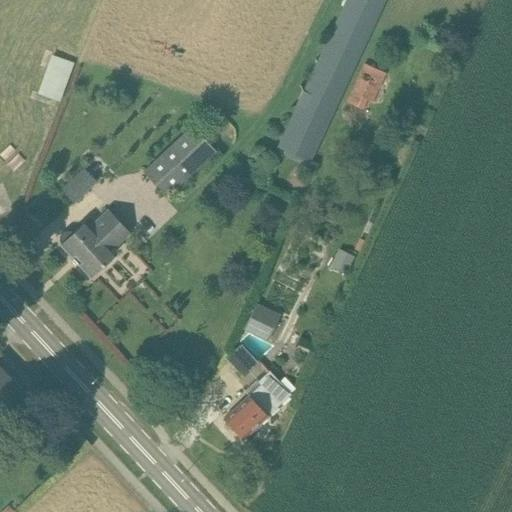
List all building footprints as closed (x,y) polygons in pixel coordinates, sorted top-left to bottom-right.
[(384,0),(344,0),(278,146),(311,161),(384,0)] [(35,92),(59,101),(73,61),(49,52),(35,92)] [(365,64),(348,102),(369,111),(385,73),(365,64)] [(168,197),(215,151),(191,126),(142,171),(168,197)] [(280,164),(255,150),(243,171),(267,185),(280,164)] [(84,169),(61,190),(73,203),(95,181),(84,169)] [(130,233),(110,210),(91,227),(86,221),(73,233),(71,232),(65,232),(60,236),(60,242),(62,244),(61,245),(73,258),(74,258),(77,255),(78,256),(78,255),(81,258),(81,259),(78,262),(78,263),(90,276),(116,253),(112,249),(130,233)] [(331,268),(346,274),(354,256),(339,250),(331,268)] [(275,342),(286,321),(256,306),(246,328),(275,342)] [(226,358),(244,377),(258,364),(241,344),(226,358)] [(0,419),(9,411),(18,420),(37,402),(29,393),(29,392),(0,361),(0,419)] [(232,430),(242,440),(283,402),(290,395),(269,371),(258,382),(260,385),(260,386),(257,389),(257,388),(223,420),(225,422),(223,426),(228,432),(232,430)]
